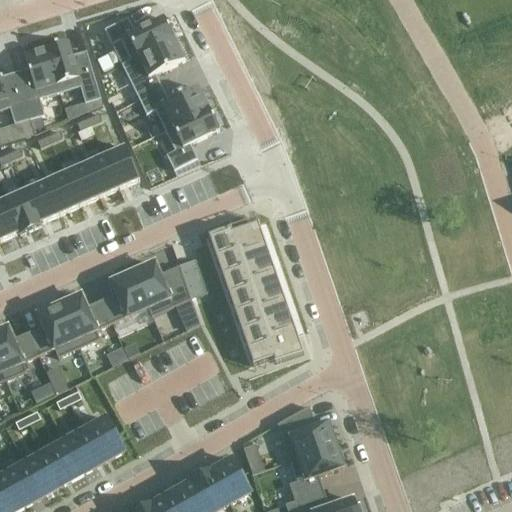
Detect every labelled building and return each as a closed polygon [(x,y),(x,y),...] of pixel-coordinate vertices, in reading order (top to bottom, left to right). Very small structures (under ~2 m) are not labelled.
[(128,21),(105,33),(113,49),(121,44),(131,63),(177,41),(170,28),(168,29),(164,22),(135,36),(128,21)] [(131,63),(122,68),(140,104),(163,93),(156,78),(185,64),(181,56),(184,55),(177,41),(131,63)] [(68,45),(46,51),(58,88),(60,97),(80,91),(85,107),(101,102),(87,54),(73,59),(68,45)] [(29,72),(16,76),(30,122),(30,124),(43,120),(45,119),(40,103),(60,97),(58,88),(46,51),(25,58),(29,72)] [(108,56),(97,61),(103,74),(114,68),(108,56)] [(0,71),(0,115),(10,112),(15,129),(30,124),(30,122),(16,76),(2,80),(0,71)] [(163,93),(140,104),(147,118),(156,114),(165,134),(211,112),(211,111),(205,98),(203,99),(199,92),(170,106),(163,93)] [(211,112),(165,134),(175,154),(167,158),(175,174),(198,163),(191,148),(220,134),(216,126),(218,125),(211,112)] [(100,118),(89,123),(92,130),(103,125),(100,118)] [(43,120),(30,124),(33,132),(45,129),(43,120)] [(89,123),(77,128),(81,135),(92,130),(89,123)] [(30,124),(15,129),(19,143),(35,138),(33,132),(30,124)] [(60,135),(49,140),(52,147),(63,142),(60,135)] [(49,140),(38,145),(41,152),(52,147),(49,140)] [(125,151),(105,160),(120,192),(140,184),(125,151)] [(20,153),(9,157),(13,165),(24,160),(20,153)] [(9,157),(0,161),(0,166),(1,170),(13,165),(9,157)] [(105,160),(85,168),(100,201),(120,192),(105,160)] [(85,168),(65,177),(80,210),(100,201),(85,168)] [(65,177),(45,186),(60,219),(80,210),(65,177)] [(45,186),(25,195),(40,228),(60,219),(45,186)] [(25,195),(5,204),(20,236),(21,239),(41,230),(40,228),(25,195)] [(5,204),(0,206),(0,245),(20,236),(5,204)] [(230,231),(208,239),(254,369),(274,362),(275,367),(304,357),(259,226),(232,236),(230,231)] [(196,264),(180,269),(192,303),(208,298),(196,264)] [(145,267),(132,273),(153,320),(192,303),(180,269),(160,278),(155,267),(147,271),(145,267)] [(118,297),(102,304),(113,327),(148,312),(152,320),(153,320),(132,273),(119,279),(121,282),(113,286),(118,297)] [(81,299),(60,309),(80,352),(101,343),(97,334),(113,327),(102,304),(86,310),(81,299)] [(44,329),(29,336),(39,360),(55,353),(59,362),(80,352),(60,309),(39,318),(44,329)] [(8,332),(0,335),(0,370),(6,385),(27,375),(23,367),(39,360),(29,336),(13,343),(8,332)] [(78,395),(68,401),(71,408),(82,403),(78,395)] [(68,401),(57,406),(60,413),(71,408),(68,401)] [(309,410),(278,428),(291,465),(336,449),(328,427),(317,431),(309,410)] [(37,416),(27,421),(30,428),(41,423),(37,416)] [(27,421),(16,426),(19,433),(30,428),(27,421)] [(106,422),(85,433),(104,467),(125,455),(106,422)] [(85,433),(65,444),(84,478),(104,467),(85,433)] [(65,444),(46,455),(64,489),(84,478),(65,444)] [(295,505),(286,508),(286,509),(324,495),(319,479),(343,471),(336,449),(291,465),(298,485),(289,488),(295,505)] [(46,455),(26,467),(44,500),(64,489),(46,455)] [(259,462),(248,465),(251,473),(252,478),(263,474),(259,462)] [(232,463),(212,474),(231,507),(251,496),(232,463)] [(26,467),(6,478),(25,511),(44,500),(26,467)] [(212,474),(192,485),(207,511),(222,511),(231,507),(212,474)] [(6,478),(0,480),(0,511),(23,511),(25,511),(6,478)] [(207,511),(192,485),(173,496),(181,511),(207,511)] [(324,495),(286,509),(287,511),(361,511),(360,506),(356,508),(355,503),(330,511),(324,495)] [(181,511),(173,496),(152,507),(154,511),(181,511)]
